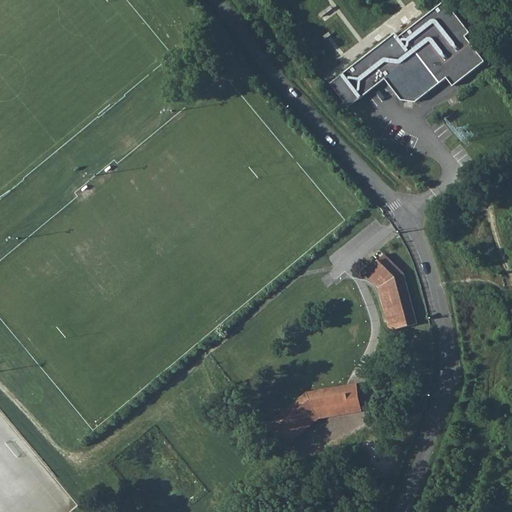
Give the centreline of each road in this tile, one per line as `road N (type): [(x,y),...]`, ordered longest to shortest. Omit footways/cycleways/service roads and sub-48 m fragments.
road 1 (unclassified): [(401,511),(446,381),(438,296),(419,238),(218,0)]
road 2 (track): [(182,376),(91,450),(72,454),(48,442),(0,388)]
